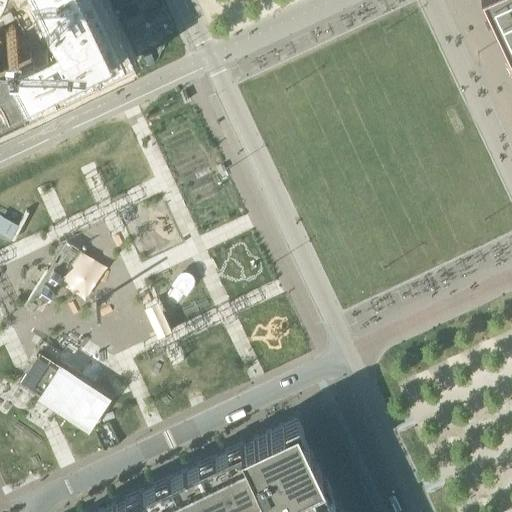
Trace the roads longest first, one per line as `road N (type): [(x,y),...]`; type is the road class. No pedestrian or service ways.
road 1 (secondary): [(350,511),(107,0)]
road 2 (secondary): [(70,0),(313,511)]
road 3 (motorway): [(179,0),(420,511)]
road 4 (motorway): [(270,0),(507,511)]
road 5 (unclassified): [(184,0),(351,357)]
road 6 (motorway): [(511,329),(354,0)]
road 7 (unclassified): [(29,511),(351,357)]
road 8 (unclassified): [(511,177),(427,0)]
road 9 (motorway): [(511,172),(431,0)]
road 10 (unclassified): [(511,280),(351,357)]
road 11 (unclassified): [(351,357),(423,511)]
